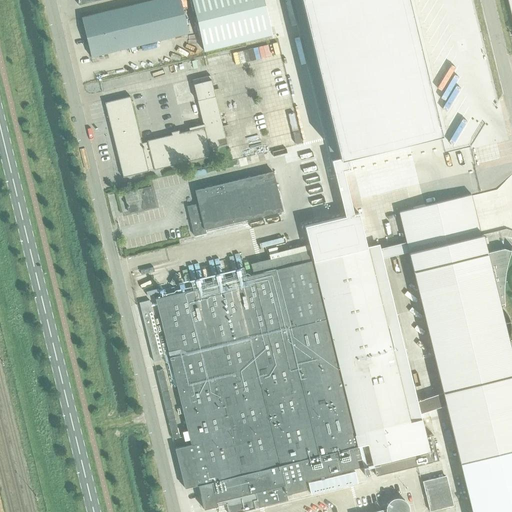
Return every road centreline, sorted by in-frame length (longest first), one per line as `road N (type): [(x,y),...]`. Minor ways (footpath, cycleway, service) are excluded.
road 1 (unclassified): [(174,511),(49,0)]
road 2 (secondary): [(94,511),(0,128)]
